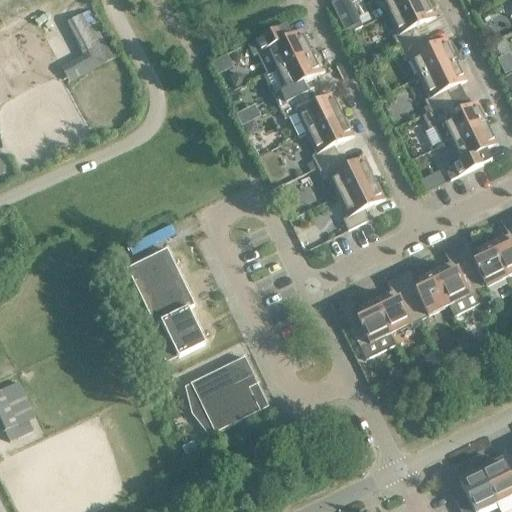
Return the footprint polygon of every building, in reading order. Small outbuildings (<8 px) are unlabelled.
[(363,27),(349,0),(339,0),(332,4),(347,35),(363,27)] [(380,0),(389,16),(420,0),(380,0)] [(428,8),(423,0),(420,0),(389,16),(398,36),(393,38),(399,50),(421,39),(415,29),(435,19),(430,7),(428,8)] [(104,46),(86,13),(65,24),(83,58),(61,69),(69,83),(106,63),(99,49),(104,46)] [(282,42),(276,31),(245,46),(251,58),(257,55),(266,75),(275,71),(310,54),(305,45),(307,44),(302,32),(282,42)] [(426,50),(421,39),(399,50),(404,62),(410,59),(420,79),(454,62),(449,53),(452,52),(446,40),(426,50)] [(315,64),(310,54),(275,71),(285,91),(280,94),(286,106),(307,95),(302,84),(322,74),(317,63),(315,64)] [(459,72),(454,62),(420,79),(430,99),(424,102),(430,114),(452,103),(447,92),(467,82),(461,71),(459,72)] [(235,73),(227,77),(234,89),(246,83),(242,75),(235,73)] [(313,105),(307,95),(286,106),(278,109),(284,121),(288,119),(298,139),(307,135),(341,118),(336,108),(338,107),(333,96),(313,105)] [(457,113),(452,103),(430,114),(422,117),(429,130),(435,127),(444,146),(451,142),(451,143),(485,126),(481,116),(483,115),(477,104),(457,113)] [(245,109),(236,114),(242,126),(251,122),(245,109)] [(346,127),(341,118),(307,135),(317,155),(311,157),(317,169),(339,158),(333,148),(353,138),(348,126),(346,127)] [(490,135),(485,126),(451,143),(461,163),(448,169),(449,171),(445,174),(449,183),(490,163),(485,152),(498,146),(492,134),(490,135)] [(344,169),(339,158),(317,169),(322,181),(328,178),(338,198),(372,181),(367,172),(370,171),(364,159),(344,169)] [(377,191),(372,181),(338,198),(348,218),(342,221),(348,232),(370,221),(365,211),(385,201),(379,190),(377,191)] [(511,276),(511,219),(502,225),(508,238),(504,240),(503,238),(489,245),(506,279),(511,276)] [(466,242),(455,248),(477,294),(506,279),(489,245),(475,252),(476,254),(473,255),(466,242)] [(482,304),(477,294),(455,248),(443,254),(450,267),(446,268),(445,266),(431,273),(448,308),(453,319),(482,304)] [(123,249),(111,255),(117,268),(129,262),(123,249)] [(167,251),(126,271),(154,327),(161,324),(169,341),(157,346),(166,365),(205,346),(188,311),(194,308),(167,251)] [(408,271),(397,277),(419,322),(448,308),(431,273),(417,280),(418,282),(415,284),(408,271)] [(419,322),(397,277),(385,282),(392,295),(388,297),(387,295),(373,302),(390,336),(419,322)] [(350,300),(338,305),(365,362),(395,347),(390,336),(373,302),(359,309),(360,311),(356,313),(350,300)] [(503,320),(495,324),(499,332),(507,328),(503,320)] [(474,331),(463,336),(468,348),(479,342),(474,331)] [(433,353),(422,358),(427,368),(438,363),(433,353)] [(258,388),(244,359),(190,386),(214,435),(259,413),(252,399),(255,397),(258,388)] [(33,433),(12,387),(0,392),(0,423),(9,444),(33,433)] [(501,461),(480,472),(496,505),(511,497),(511,473),(508,476),(501,461)] [(481,511),(496,505),(480,472),(458,482),(466,497),(455,502),(459,511),(481,511)]
